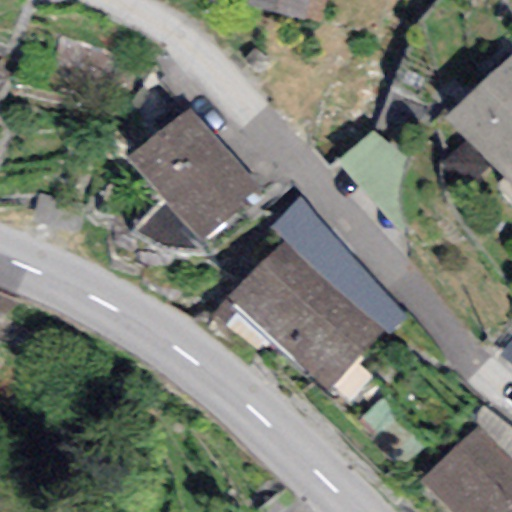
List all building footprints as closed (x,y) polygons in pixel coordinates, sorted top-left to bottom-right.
[(311,0),(256,0),(254,23),(307,31),(311,0)] [(511,52),(441,118),(503,178),(494,189),(511,208),(511,52)] [(191,106),(127,157),(197,246),(249,206),(243,199),(256,189),(191,106)] [(373,138),(342,181),(406,227),(437,184),(373,138)] [(380,333),(282,240),(227,297),(325,391),(380,333)] [(22,298),(0,290),(0,330),(8,334),(22,298)] [(511,511),(511,463),(473,427),(420,483),(450,511),(511,511)]
